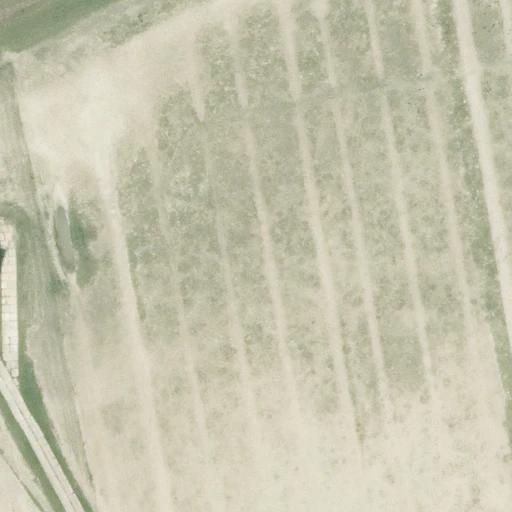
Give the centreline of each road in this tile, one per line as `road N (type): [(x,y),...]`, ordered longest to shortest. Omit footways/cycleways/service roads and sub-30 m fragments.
road 1 (track): [(72,511),(0,375)]
road 2 (track): [(5,249),(5,386)]
